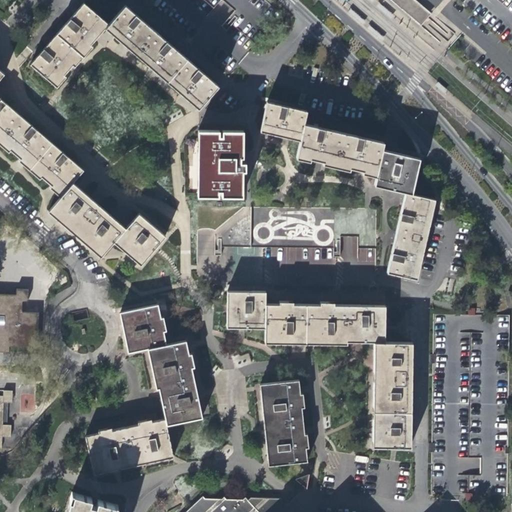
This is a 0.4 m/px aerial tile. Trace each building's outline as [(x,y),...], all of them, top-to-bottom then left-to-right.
[(390,0),(411,17),(421,6),(414,0),(390,0)] [(84,3),(58,33),(83,54),(95,39),(104,28),(108,24),(84,3)] [(376,6),(391,19),(394,16),(379,3),(376,6)] [(125,5),(108,24),(104,28),(123,43),(135,54),(155,31),(125,5)] [(421,6),(411,17),(420,26),(430,14),(421,6)] [(348,12),(363,25),(366,22),(351,9),(348,12)] [(367,28),(382,41),(384,38),(370,25),(367,28)] [(187,59),(155,31),(135,54),(154,70),(167,82),(187,59)] [(58,33),(30,65),(55,86),(72,66),(83,54),(58,33)] [(218,86),(187,59),(167,82),(187,99),(198,109),(218,86)] [(0,136),(18,114),(9,106),(0,98),(0,136)] [(308,110),(268,99),(261,129),(288,136),(302,139),(305,122),(308,110)] [(18,114),(0,136),(0,143),(7,150),(10,148),(20,157),(18,159),(29,168),(51,142),(41,133),(18,114)] [(343,131),(305,122),(299,157),(311,160),(313,157),(319,158),(326,160),(325,162),(339,165),(343,131)] [(239,173),(239,170),(243,170),(243,166),(243,162),(239,162),(239,157),(239,150),(239,131),(222,131),(222,136),(219,136),(218,131),(198,130),(197,195),(218,196),(218,190),(222,191),(222,196),(238,196),(239,173)] [(386,141),(343,131),(339,165),(352,168),(352,165),(362,167),(365,168),(365,171),(378,174),(384,147),(386,141)] [(73,161),(51,142),(29,168),(38,177),(41,175),(51,184),(49,187),(60,196),(73,183),(83,170),(73,161)] [(421,157),(384,147),(378,174),(376,183),(407,190),(414,192),(421,157)] [(91,198),(73,183),(60,196),(48,209),(75,233),(98,205),(91,198)] [(436,197),(407,190),(398,230),(426,240),(431,218),(436,197)] [(113,217),(98,205),(75,233),(101,255),(114,240),(125,228),(113,217)] [(153,225),(138,213),(125,228),(114,240),(141,264),(166,236),(153,225)] [(426,240),(398,230),(392,254),(388,271),(418,278),(426,240)] [(0,351),(8,352),(8,346),(30,347),(30,352),(42,353),(42,341),(37,340),(38,312),(20,311),(21,300),(27,301),(27,289),(15,288),(15,294),(0,293),(0,351)] [(244,291),(227,291),(227,327),(265,327),(265,302),(265,291),(244,291)] [(280,303),(265,302),(265,327),(266,341),(299,342),(307,342),(307,303),(294,303),(293,300),(288,300),(280,300),(280,303)] [(321,304),(307,303),(307,342),(348,344),(348,340),(348,305),(335,304),(334,301),(327,300),(321,300),(321,304)] [(157,302),(119,311),(127,351),(147,347),(166,343),(163,329),(166,329),(165,324),(163,316),(160,316),(157,302)] [(369,305),(348,305),(348,340),(375,342),(386,342),(386,306),(369,305)] [(186,339),(147,347),(156,387),(159,386),(194,378),(191,367),(195,365),(192,352),(188,353),(187,346),(186,339)] [(386,342),(375,342),(375,375),(413,377),(414,342),(412,342),(386,342)] [(413,377),(375,375),(374,410),(412,411),(413,377)] [(194,378),(159,386),(165,418),(166,425),(202,416),(198,396),(194,378)] [(298,380),(259,383),(260,389),(263,422),(303,419),(301,407),(304,406),(302,393),(299,393),(298,380)] [(0,447),(1,448),(1,436),(10,437),(10,424),(6,424),(7,402),(11,402),(12,390),(2,390),(2,396),(0,395),(0,447)] [(20,397),(21,411),(32,410),(32,397),(20,397)] [(412,411),(374,410),(374,446),(412,446),(412,411)] [(173,457),(166,425),(165,418),(152,421),(151,419),(137,422),(138,424),(112,429),(111,427),(98,430),(98,432),(85,435),(93,474),(146,463),(173,457)] [(303,419),(263,422),(264,428),(268,464),(307,460),(305,447),(308,446),(307,433),(304,433),(303,419)] [(114,511),(115,511),(113,511),(115,504),(97,499),(95,505),(90,504),(91,498),(74,493),(72,499),(70,499),(66,511),(114,511)] [(272,511),(277,508),(284,501),(245,499),(244,498),(241,500),(225,499),(223,497),(220,499),(204,498),(201,496),(184,511),(272,511)]
